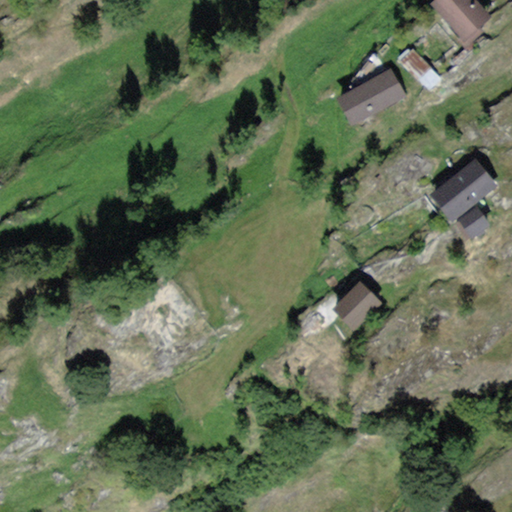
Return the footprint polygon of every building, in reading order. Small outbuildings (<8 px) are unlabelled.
[(492,22),(472,0),(441,0),(432,8),(466,45),(492,22)] [(408,102),(393,73),(342,101),(358,129),(408,102)] [(496,189),(474,162),(431,197),(454,224),(496,189)] [(474,241),(487,231),(474,214),(461,224),(474,241)] [(351,332),(379,308),(362,289),(334,313),(351,332)]
